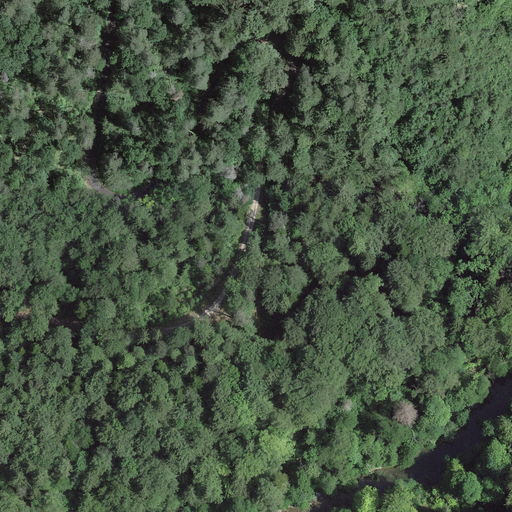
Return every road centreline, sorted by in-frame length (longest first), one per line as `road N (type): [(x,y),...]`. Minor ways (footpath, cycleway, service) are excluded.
road 1 (track): [(115,0),(92,159),(100,190),(118,200),(152,190),(242,40),(263,32),(284,37),(292,57)]
road 2 (track): [(292,57),(243,248),(221,300),(203,318),(137,334),(0,315)]
